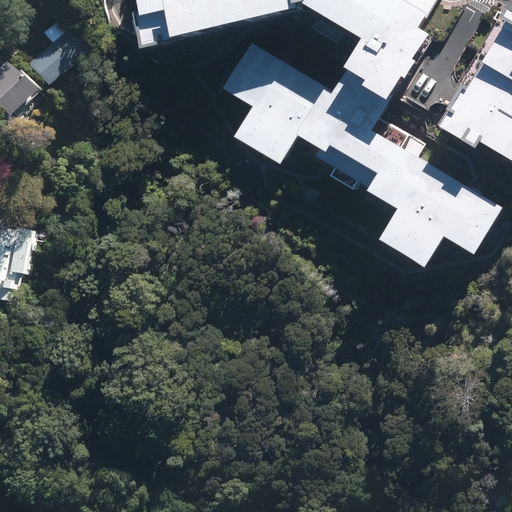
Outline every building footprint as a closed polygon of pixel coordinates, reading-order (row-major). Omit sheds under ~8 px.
[(444,12),(437,8),(424,0),(150,0),(162,48),(185,42),(184,38),(318,6),(318,4),(325,3),(383,36),(368,63),(365,62),(348,92),(263,43),(237,88),(268,106),(251,135),(296,161),(313,133),(316,135),(318,132),(335,142),(329,153),(418,204),(400,235),(446,261),(463,232),(493,249),(511,216),(511,198),(387,127),(407,94),(411,96),(423,74),(427,76),(437,59),(432,57),(446,33),(435,26),(444,12)] [(511,1),(432,134),(473,158),(478,150),(511,170),(511,1)] [(63,35),(29,64),(44,80),(77,50),(63,35)] [(5,63),(0,67),(0,107),(4,112),(29,89),(5,63)] [(24,234),(0,229),(0,284),(15,287),(24,234)]
